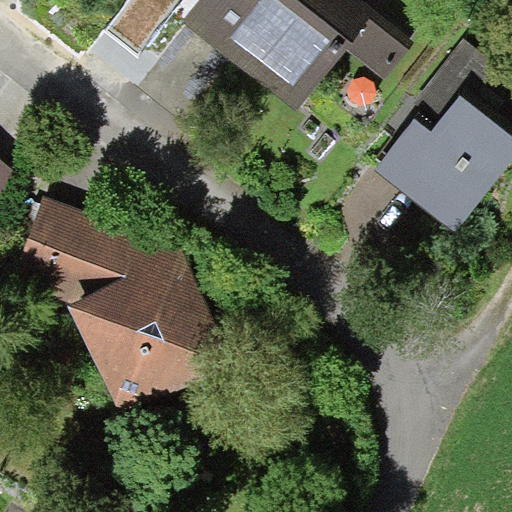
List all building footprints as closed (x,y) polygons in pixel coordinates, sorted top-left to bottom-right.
[(371,19),(347,0),(202,0),(183,25),(298,117),(349,54),(385,83),(414,48),(374,16),(371,19)] [(433,139),(394,190),(457,239),(511,167),(511,142),(479,117),(466,107),(498,67),(464,41),(418,101),(446,123),(433,139)] [(394,190),(433,139),(415,125),(376,177),(394,190)] [(0,241),(37,195),(0,165),(0,241)] [(159,239),(45,200),(16,293),(74,310),(70,318),(121,417),(234,374),(182,247),(159,239)]
